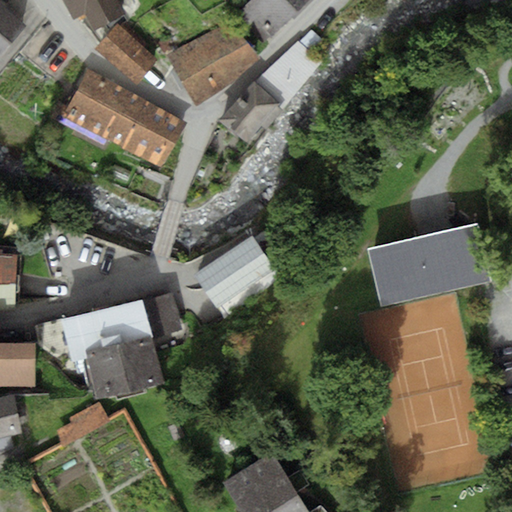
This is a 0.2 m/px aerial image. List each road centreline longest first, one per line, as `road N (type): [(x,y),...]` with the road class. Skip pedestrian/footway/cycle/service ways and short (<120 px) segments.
road 1 (residential): [(202,113),(146,280),(0,320)]
road 2 (unclassified): [(47,0),(104,68),(202,113)]
road 3 (unclassified): [(202,113),(320,0)]
